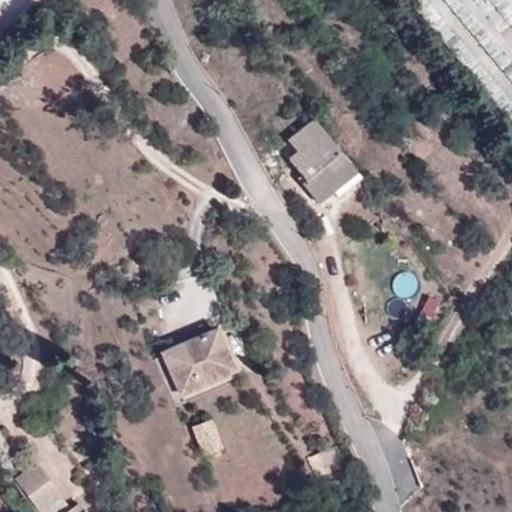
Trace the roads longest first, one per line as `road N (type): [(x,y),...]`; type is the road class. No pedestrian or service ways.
road 1 (residential): [(149,0),(312,274),(328,360),(370,452),(386,511)]
road 2 (residential): [(511,249),(433,367),(394,399),(372,390),(360,361),(336,253)]
